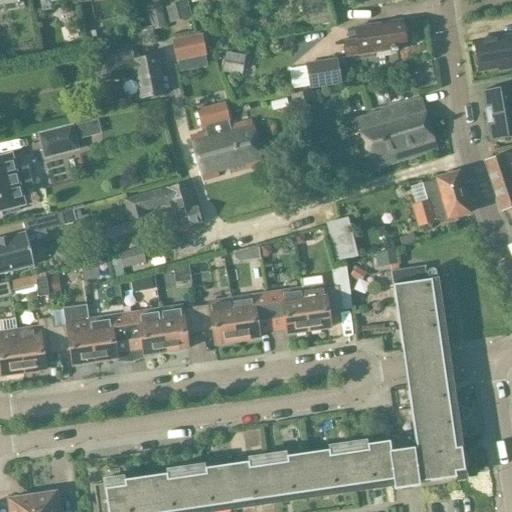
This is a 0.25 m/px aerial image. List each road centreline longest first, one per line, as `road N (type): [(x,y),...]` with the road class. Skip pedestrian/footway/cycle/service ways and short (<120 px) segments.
road 1 (residential): [(0,450),(346,397),(363,375)]
road 2 (residential): [(363,375),(340,363),(0,408)]
road 3 (residential): [(217,233),(469,156)]
road 4 (unclassified): [(469,156),(442,0)]
road 5 (unclassified): [(511,500),(490,356)]
road 6 (residential): [(176,101),(217,233)]
road 7 (residential): [(363,375),(490,356)]
